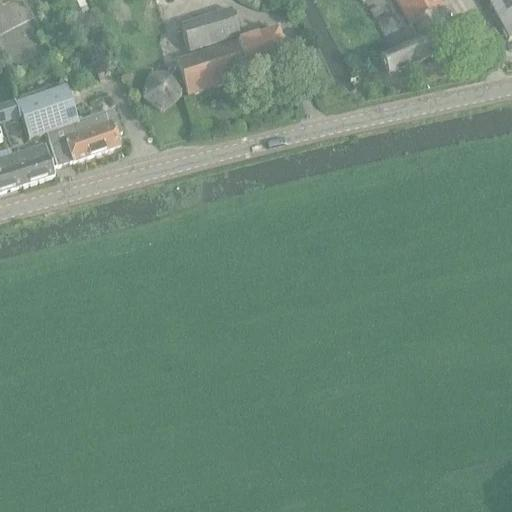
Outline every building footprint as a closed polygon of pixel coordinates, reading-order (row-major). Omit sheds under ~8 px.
[(393,0),(417,42),(379,59),(387,77),(426,59),(467,40),(459,20),(451,24),(437,0),(393,0)] [(511,0),(483,0),(506,44),(511,40),(511,0)] [(188,54),(191,53),(240,37),(231,10),(179,28),(188,54)] [(186,98),(191,96),(286,65),(275,31),(175,64),(186,98)] [(173,76),(151,77),(147,80),(141,97),(142,102),(160,115),(163,114),(179,102),(181,99),(176,81),(173,76)] [(109,114),(108,114),(76,125),(64,89),(14,107),(17,114),(20,121),(27,143),(46,137),(57,169),(71,164),(72,165),(119,149),(115,138),(120,136),(114,117),(113,116),(113,115),(112,115),(111,114),(109,114)] [(14,104),(0,109),(0,128),(20,121),(17,114),(14,107),(14,104)] [(44,148),(12,158),(21,188),(53,178),(44,148)] [(0,194),(21,188),(12,158),(0,162),(0,194)]
